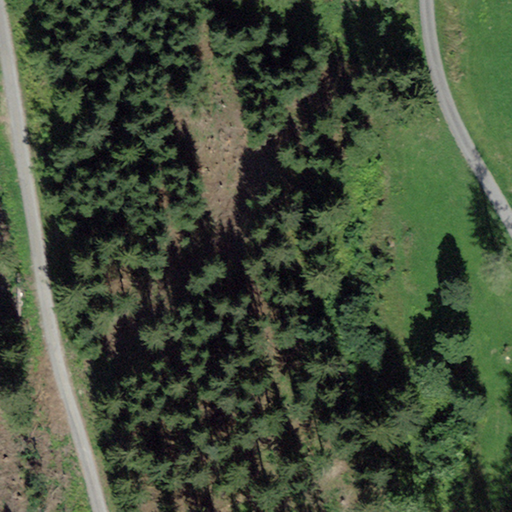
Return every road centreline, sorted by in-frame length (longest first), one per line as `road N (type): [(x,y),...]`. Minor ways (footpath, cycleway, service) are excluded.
road 1 (track): [(0,26),(59,370),(100,511)]
road 2 (track): [(511,225),(445,96),(426,0)]
